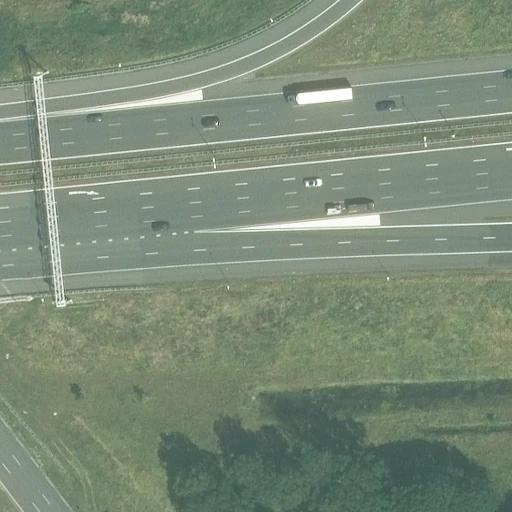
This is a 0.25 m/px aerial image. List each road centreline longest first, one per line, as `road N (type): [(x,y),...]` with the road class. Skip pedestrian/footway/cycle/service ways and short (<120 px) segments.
road 1 (motorway): [(511,91),(0,143)]
road 2 (motorway): [(347,0),(272,51),(207,77),(107,99),(0,137)]
road 3 (motorway): [(194,203),(511,171)]
road 4 (motorway): [(194,203),(511,232)]
road 5 (motorway): [(0,222),(194,203)]
